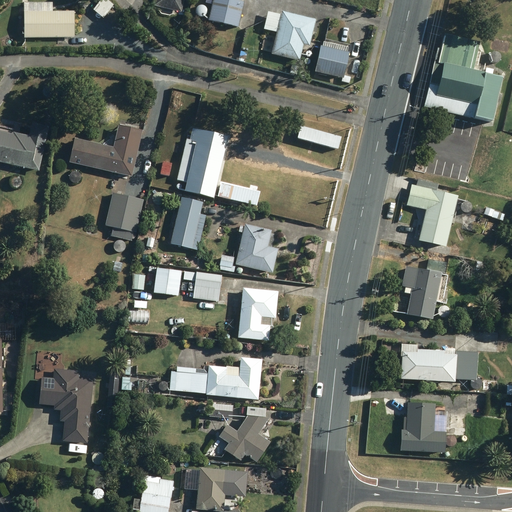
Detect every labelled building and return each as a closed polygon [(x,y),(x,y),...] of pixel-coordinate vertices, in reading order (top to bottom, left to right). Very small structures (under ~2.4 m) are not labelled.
[(104,0),(100,0),(92,12),(102,20),(113,6),(104,0)] [(154,0),(153,7),(180,13),(183,0),(154,0)] [(213,0),(208,21),(237,28),(243,0),(213,0)] [(51,4),(23,5),(23,40),(73,39),(73,13),(51,14),(51,4)] [(282,13),(271,55),(298,62),(302,46),(308,48),(315,21),(282,13)] [(189,20),(188,30),(195,31),(197,22),(189,20)] [(423,108),(491,125),(501,82),(483,77),(483,76),(471,73),(479,44),(445,36),(441,51),(438,50),(423,108)] [(342,80),(342,83),(348,84),(350,79),(343,77),(348,54),(346,54),(347,49),(323,43),(322,48),(320,48),(314,73),(342,80)] [(12,134),(13,129),(0,126),(0,164),(38,173),(44,141),(19,135),(19,133),(16,132),(15,135),(12,134)] [(118,176),(117,179),(124,180),(124,177),(131,179),(141,133),(118,128),(113,149),(74,141),(68,165),(118,176)] [(176,181),(186,184),(184,193),(213,200),(227,139),(192,131),(189,141),(186,140),(176,181)] [(162,164),(160,176),(168,177),(171,165),(162,164)] [(217,198),(256,208),(259,194),(220,185),(217,198)] [(406,207),(425,212),(418,243),(444,250),(449,225),(452,226),(453,221),(451,221),(456,199),(411,187),(406,207)] [(113,229),(111,238),(131,242),(133,233),(135,234),(143,201),(112,194),(105,227),(113,229)] [(180,200),(170,245),(197,251),(205,218),(199,216),(202,204),(180,200)] [(484,216),(501,222),(504,214),(486,208),(484,216)] [(242,234),(235,266),(271,275),(277,251),(266,249),(270,232),(244,226),(243,229),(239,228),(238,234),(242,234)] [(86,240),(80,267),(96,270),(103,244),(86,240)] [(221,257),(219,267),(231,270),(233,260),(221,257)] [(428,260),(426,270),(443,274),(446,264),(428,260)] [(114,263),(113,272),(120,273),(121,264),(114,263)] [(402,288),(405,289),(404,295),(410,296),(406,316),(431,321),(435,303),(445,306),(448,292),(444,291),(447,278),(406,269),(402,288)] [(156,270),(153,295),(177,298),(180,273),(156,270)] [(146,275),(133,274),(132,290),(145,291),(146,275)] [(196,274),(193,300),(218,303),(221,277),(196,274)] [(242,291),(237,340),(267,343),(269,330),(271,330),(272,320),(274,321),(277,294),(242,291)] [(463,320),(476,320),(477,309),(463,308),(463,320)] [(14,340),(14,327),(3,327),(3,340),(14,340)] [(501,340),(511,340),(511,332),(501,332),(501,340)] [(402,353),(400,381),(453,384),(455,358),(453,358),(453,352),(444,351),(444,354),(415,352),(416,348),(405,347),(405,354),(402,353)] [(455,358),(453,384),(477,386),(479,359),(455,358)] [(205,397),(257,402),(261,361),(240,359),(239,371),(204,367),(204,371),(176,369),(176,374),(171,374),(169,392),(205,395),(205,397)] [(54,407),(53,411),(60,412),(59,423),(64,423),(62,443),(86,445),(92,381),(79,380),(80,373),(54,371),(53,381),(41,379),(38,406),(54,407)] [(121,391),(130,392),(130,384),(129,384),(129,380),(121,379),(121,391)] [(109,380),(108,395),(116,395),(117,380),(109,380)] [(465,386),(445,385),(445,392),(465,393),(465,386)] [(210,406),(209,418),(231,420),(232,408),(210,406)] [(401,432),(400,453),(443,455),(444,435),(432,434),(434,407),(407,406),(406,414),(403,413),(403,418),(407,418),(406,428),(404,428),(404,432),(401,432)] [(448,422),(447,429),(457,429),(466,430),(466,416),(458,415),(458,410),(446,409),(445,422),(448,422)] [(226,428),(218,439),(228,446),(224,452),(239,463),(243,456),(256,465),(269,445),(257,437),(267,421),(247,418),(241,427),(234,423),(229,430),(226,428)] [(65,452),(83,453),(83,445),(65,444),(65,452)] [(202,450),(202,458),(211,458),(212,451),(202,450)] [(199,470),(195,511),(202,511),(222,511),(224,497),(234,498),(236,473),(199,470)] [(136,511),(167,511),(172,483),(170,482),(170,481),(166,481),(166,482),(159,481),(158,482),(143,480),(140,502),(133,501),(132,511),(136,511)]
